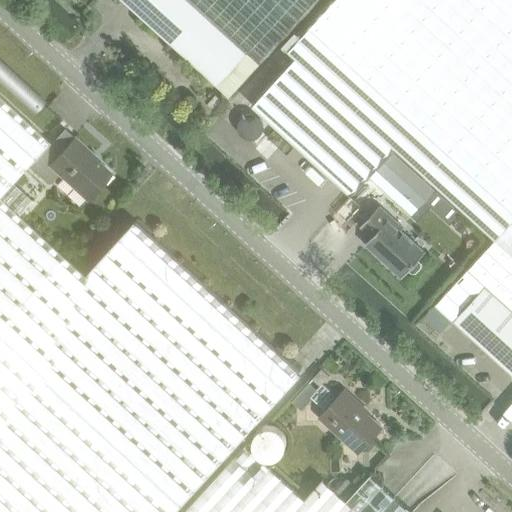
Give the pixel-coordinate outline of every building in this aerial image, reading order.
[(190,0),(126,0),(216,83),(230,96),(260,62),(190,0)] [(190,0),(260,62),(317,0),(190,0)] [(511,0),(334,0),(288,51),(296,57),(394,147),(438,188),(495,240),(507,226),(511,220),(511,0)] [(296,57),(252,104),(351,195),(368,176),(394,147),(296,57)] [(206,104),(213,110),(222,100),(215,94),(206,104)] [(0,511),(169,511),(236,440),(300,371),(298,369),(236,313),(136,221),(85,276),(71,264),(17,214),(0,198),(0,186),(7,178),(33,151),(45,138),(0,96),(0,511)] [(86,198),(109,174),(73,140),(58,155),(49,147),(31,165),(49,182),(59,173),(86,198)] [(394,147),(368,176),(412,216),(436,190),(438,188),(394,147)] [(0,186),(0,198),(17,214),(30,199),(7,178),(0,186)] [(357,203),(347,214),(356,223),(366,212),(357,203)] [(373,235),(366,242),(402,277),(409,270),(412,272),(416,272),(422,266),(422,262),(419,259),(426,252),(402,230),(404,227),(381,205),(362,225),(373,235)] [(460,278),(436,304),(489,352),(511,373),(511,231),(507,226),(495,240),(460,278)] [(321,369),(313,378),(321,385),(329,376),(321,369)] [(309,382),(303,389),(311,396),(317,390),(316,389),(309,382)] [(357,451),(380,426),(366,413),(368,412),(345,391),(320,417),(357,451)] [(305,453),(305,452),(304,445),(300,438),(297,436),(293,433),(286,431),(278,432),(274,434),(270,437),(267,440),(264,445),(263,452),(264,460),(266,463),(269,467),(273,470),(276,472),(283,473),(291,472),(294,471),(298,468),(303,462),(304,457),(305,453)] [(318,511),(305,499),(246,445),(184,511),(318,511)] [(412,511),(396,497),(371,475),(346,501),(323,479),(305,499),(318,511),(412,511)]
